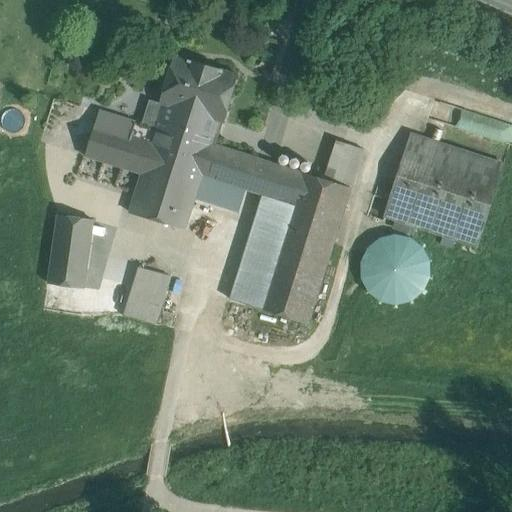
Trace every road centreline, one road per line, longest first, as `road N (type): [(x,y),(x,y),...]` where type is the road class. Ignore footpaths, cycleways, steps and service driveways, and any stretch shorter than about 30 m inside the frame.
road 1 (track): [(173,500),(206,337)]
road 2 (track): [(309,511),(173,500),(171,511)]
